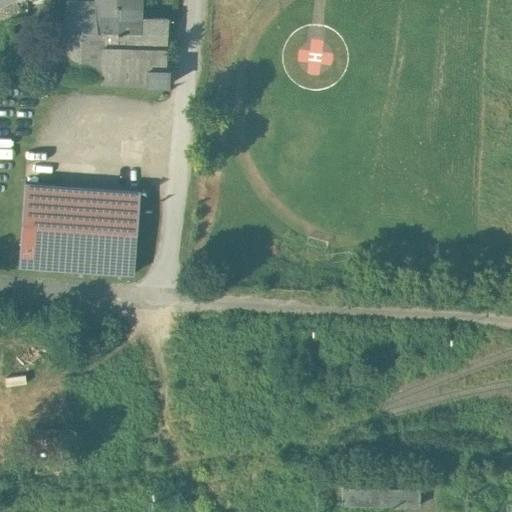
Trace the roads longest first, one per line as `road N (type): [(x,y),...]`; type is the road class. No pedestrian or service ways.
road 1 (unclassified): [(166,304),(493,312)]
road 2 (unclassified): [(192,0),(166,304)]
road 3 (unclassified): [(166,304),(0,292)]
